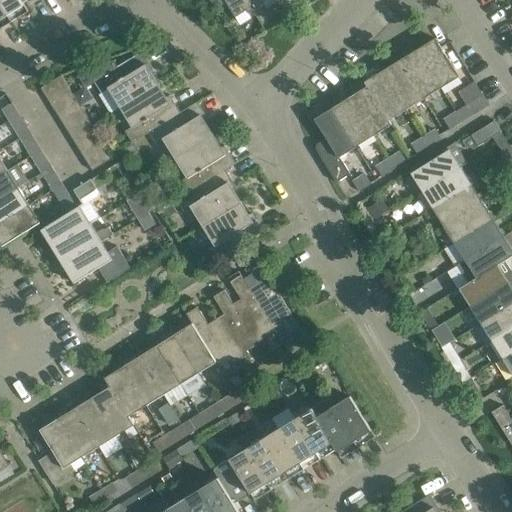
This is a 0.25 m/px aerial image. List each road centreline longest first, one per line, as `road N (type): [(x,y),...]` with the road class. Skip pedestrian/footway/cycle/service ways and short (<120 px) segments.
road 1 (residential): [(447,431),(275,130),(272,100)]
road 2 (residential): [(151,7),(55,39),(0,74)]
road 3 (residential): [(272,100),(253,95),(151,7)]
road 4 (residential): [(316,511),(447,431)]
road 5 (residential): [(272,100),(285,74),(360,0)]
